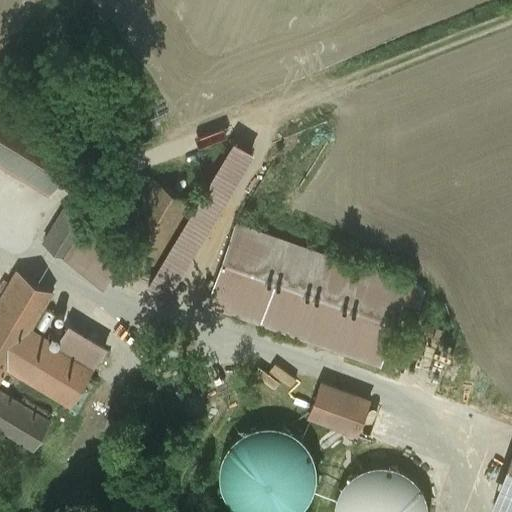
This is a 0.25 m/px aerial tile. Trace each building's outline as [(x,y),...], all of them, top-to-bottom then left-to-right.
[(80,140),(0,91),(0,162),(48,192),(80,140)] [(229,141),(192,202),(179,223),(197,234),(246,151),(229,141)] [(192,202),(154,179),(116,242),(154,264),(179,223),(192,202)] [(64,207),(44,241),(65,255),(86,221),(64,207)] [(409,284),(235,223),(209,298),(211,299),(208,306),(380,366),(409,284)] [(16,270),(0,296),(0,427),(33,448),(50,420),(0,390),(0,378),(7,367),(30,329),(53,291),(16,270)] [(103,348),(66,326),(55,344),(92,366),(103,348)] [(55,344),(30,329),(7,367),(70,404),(92,366),(55,344)] [(413,343),(405,366),(416,370),(425,347),(413,343)] [(368,399),(321,381),(308,414),(356,431),(368,399)] [(172,415),(155,400),(145,412),(162,426),(172,415)] [(266,422),(258,423),(252,425),(247,427),(242,429),(237,433),(233,437),(230,440),(227,444),(224,449),(222,453),(220,458),(219,463),(219,466),(218,472),(219,478),(219,481),(220,485),(221,488),(223,493),(226,498),(231,504),(234,507),(237,510),(240,511),(294,511),(299,508),(304,504),(307,499),(309,496),(311,492),(314,487),(315,482),(316,478),(316,471),(316,466),(315,461),(314,457),(312,453),(311,450),(308,444),(304,438),(300,435),(297,432),(292,429),(288,427),(282,425),(276,423),(271,422),(266,422)] [(392,465),(385,464),(378,463),(371,464),(366,465),(361,468),(357,470),(352,473),(349,476),(344,480),(340,486),(338,491),(336,495),(335,499),(335,502),(334,506),(334,510),(334,511),(426,511),(427,509),(427,504),(426,501),(425,498),(424,495),(423,491),(421,487),(418,483),(414,478),(410,474),(408,472),(403,469),(398,467),(392,465)]
